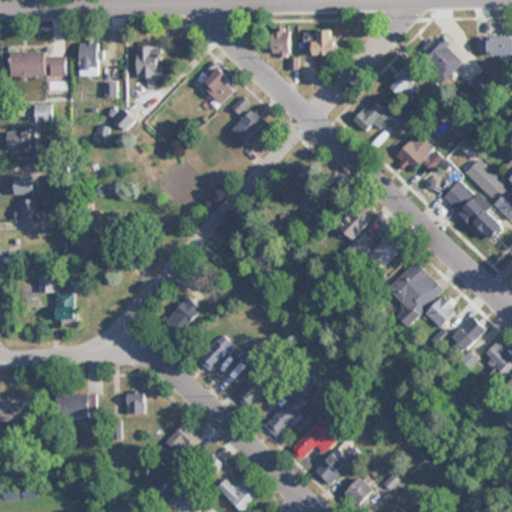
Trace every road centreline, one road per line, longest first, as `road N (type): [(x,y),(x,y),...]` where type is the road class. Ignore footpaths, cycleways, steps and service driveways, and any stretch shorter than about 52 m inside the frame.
road 1 (residential): [(100,355),(428,1)]
road 2 (residential): [(0,9),(462,0)]
road 3 (residential): [(511,313),(199,6)]
road 4 (residential): [(315,511),(159,359),(0,362)]
